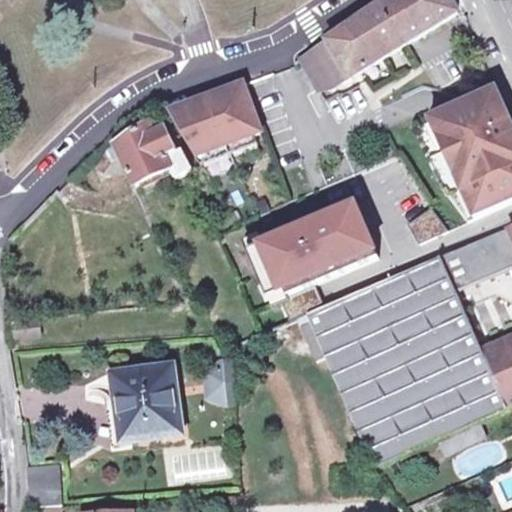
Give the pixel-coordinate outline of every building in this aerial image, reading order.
[(389,0),(381,5),(406,46),(458,13),(450,0),(389,0)] [(322,43),(346,83),(406,46),(381,5),(356,21),(322,43)] [(346,83),(322,43),(299,57),(318,93),(333,91),(346,83)] [(223,93),(208,99),(227,150),(228,152),(255,140),(253,136),(259,133),(241,85),(231,89),(233,93),(224,97),(223,93)] [(227,91),(223,93),(224,97),(233,93),(231,89),(227,91)] [(465,224),(511,204),(511,138),(507,141),(497,118),(489,96),(413,129),(435,181),(442,191),(465,224)] [(183,110),(169,116),(198,165),(228,152),(227,150),(208,99),(192,106),(194,110),(184,114),(183,110)] [(188,108),(183,110),(184,114),(194,110),(192,106),(188,108)] [(163,121),(152,127),(157,137),(165,133),(168,131),(163,121)] [(122,160),(136,187),(168,170),(175,182),(192,174),(181,153),(176,155),(165,133),(157,137),(152,127),(114,146),(122,160)] [(286,299),(313,287),(376,260),(351,202),(328,211),(261,240),(286,299)] [(432,207),(408,223),(419,243),(449,231),(432,207)] [(511,249),(504,231),(442,257),(457,292),(511,268),(511,249)] [(322,309),(309,315),(326,353),(328,358),(331,366),(379,472),(510,413),(484,352),(457,292),(442,257),(322,309)] [(313,287),(286,299),(279,302),(288,324),(298,320),(309,315),(322,309),(313,287)] [(326,353),(309,315),(298,320),(314,358),(317,357),(326,353)] [(31,317),(3,320),(5,340),(33,338),(31,317)] [(511,339),(484,352),(510,413),(511,411),(511,339)] [(326,353),(317,357),(319,362),(328,358),(326,353)] [(225,364),(208,371),(210,397),(227,403),(237,403),(235,364),(225,364)] [(124,402),(130,443),(183,436),(174,367),(113,375),(116,403),(124,402)] [(124,402),(116,403),(121,444),(130,443),(124,402)] [(29,491),(28,509),(61,507),(60,489),(29,491)] [(216,510),(223,510),(238,509),(237,497),(215,498),(216,510)]
